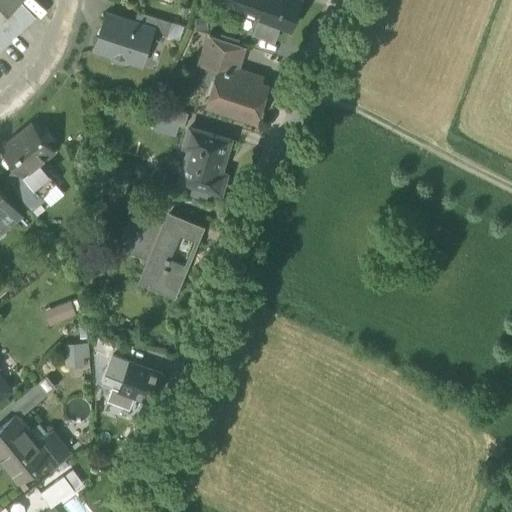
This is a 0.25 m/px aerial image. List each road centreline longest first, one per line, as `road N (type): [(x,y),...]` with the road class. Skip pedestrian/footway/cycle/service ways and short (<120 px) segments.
road 1 (residential): [(139,511),(144,477),(344,0)]
road 2 (track): [(511,184),(310,85)]
road 3 (residential): [(0,113),(68,0)]
